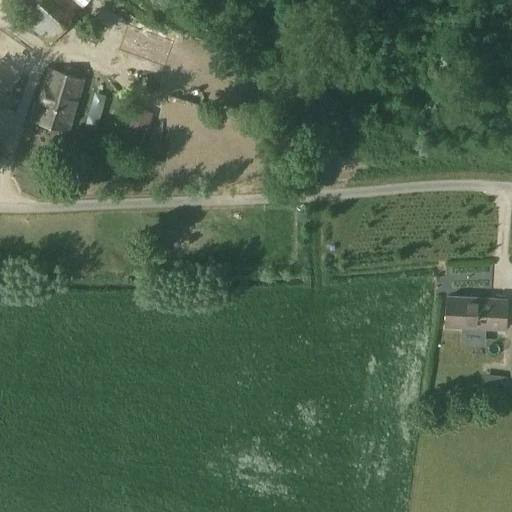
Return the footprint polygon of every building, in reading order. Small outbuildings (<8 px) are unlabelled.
[(39,0),(31,9),(22,20),(51,45),(82,9),(80,6),(72,0),(39,0)] [(24,0),(23,2),(31,9),(39,0),(24,0)] [(121,37),(132,43),(125,54),(156,72),(171,47),(129,24),(121,37)] [(35,101),(29,120),(68,132),(84,81),(50,71),(46,87),(44,86),(39,102),(35,101)] [(95,81),(90,109),(100,111),(106,84),(95,81)] [(446,325),(505,329),(507,300),(447,296),(446,325)] [(486,393),(511,391),(511,375),(486,376),(486,393)]
